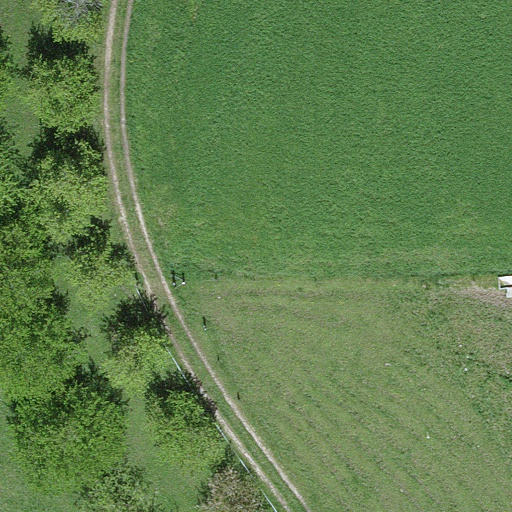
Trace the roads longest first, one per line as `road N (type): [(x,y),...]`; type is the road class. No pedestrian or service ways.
road 1 (track): [(125,0),(116,169),(128,222),(165,309)]
road 2 (track): [(288,511),(165,309)]
